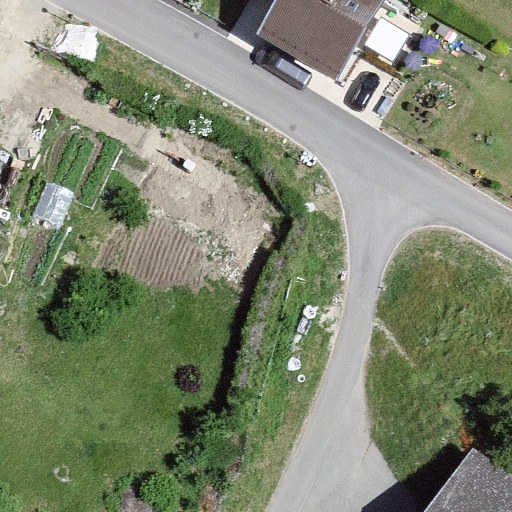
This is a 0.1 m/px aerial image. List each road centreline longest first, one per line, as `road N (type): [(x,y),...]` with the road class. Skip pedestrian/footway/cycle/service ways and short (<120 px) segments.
road 1 (track): [(302,511),(332,462),(387,157)]
road 2 (unclassified): [(349,135),(111,0)]
road 3 (track): [(511,231),(349,135)]
